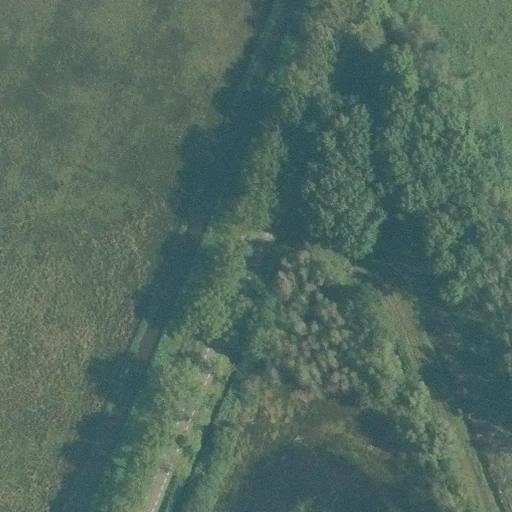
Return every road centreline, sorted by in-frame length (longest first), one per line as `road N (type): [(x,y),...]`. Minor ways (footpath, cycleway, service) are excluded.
road 1 (tertiary): [(146,511),(363,0)]
road 2 (track): [(267,221),(347,261),(392,304),(480,511)]
